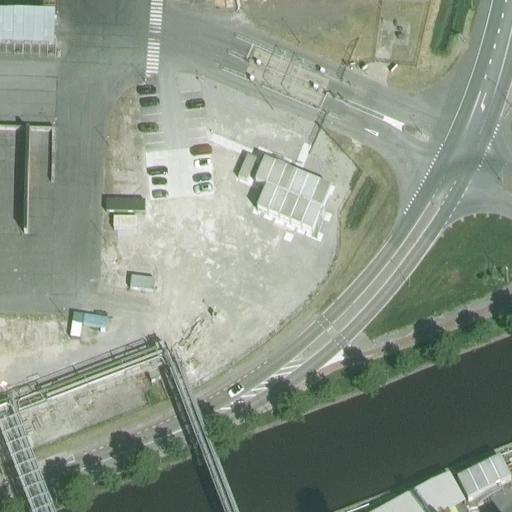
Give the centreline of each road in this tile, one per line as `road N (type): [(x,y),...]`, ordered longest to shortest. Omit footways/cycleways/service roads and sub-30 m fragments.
road 1 (secondary): [(449,149),(361,283),(221,412)]
road 2 (secondary): [(221,412),(313,364),(347,333),(408,264),(461,181)]
road 3 (secondary): [(0,500),(221,412)]
road 4 (secondary): [(499,0),(449,149)]
